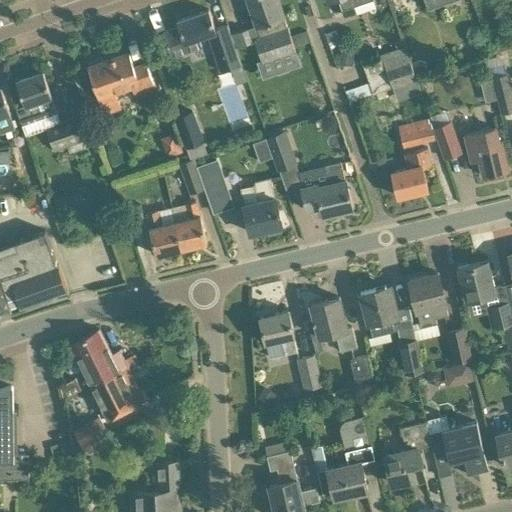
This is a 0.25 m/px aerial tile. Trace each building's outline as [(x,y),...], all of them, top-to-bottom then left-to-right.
[(278,0),(247,0),(256,24),(260,36),(255,37),(263,59),(295,48),(278,0)] [(339,0),(342,9),(368,0),(339,0)] [(421,0),(424,8),(447,0),(421,0)] [(179,23),(164,29),(172,54),(201,45),(198,36),(207,33),(208,33),(215,30),(214,28),(207,8),(177,18),(179,23)] [(215,30),(208,33),(221,70),(231,67),(241,64),(227,24),(214,28),(215,30)] [(247,28),(232,33),(236,44),(251,39),(247,28)] [(405,45),(381,54),(381,56),(392,86),(393,87),(405,83),(417,79),(405,45)] [(336,66),(350,68),(353,50),(339,48),(336,66)] [(88,66),(104,111),(121,106),(115,90),(136,82),(139,90),(155,85),(147,61),(134,65),(130,52),(88,66)] [(43,70),(16,80),(25,104),(17,107),(27,135),(61,123),(51,95),(52,95),(43,70)] [(493,76),(503,112),(511,109),(511,94),(506,73),(493,76)] [(345,90),(349,102),(379,92),(375,80),(345,90)] [(0,128),(1,132),(15,127),(9,112),(10,112),(1,85),(0,85),(0,128)] [(193,109),(174,116),(186,147),(205,140),(193,109)] [(78,117),(48,128),(56,152),(69,148),(71,154),(89,148),(78,117)] [(396,127),(401,149),(433,140),(427,119),(396,127)] [(435,128),(446,160),(461,154),(451,122),(435,128)] [(477,147),(483,174),(508,168),(501,139),(498,140),(495,126),(465,133),(469,149),(477,147)] [(268,135),(279,168),(296,163),(284,130),(268,135)] [(266,132),(252,137),(260,160),(272,156),(265,137),(267,137),(266,132)] [(392,170),(398,195),(428,188),(423,166),(432,164),(428,146),(405,152),(408,166),(392,170)] [(9,150),(0,150),(0,161),(10,160),(9,150)] [(179,162),(190,193),(205,188),(197,165),(195,157),(179,162)] [(214,212),(234,205),(217,158),(197,165),(205,188),(214,212)] [(308,208),(321,205),(323,214),(324,214),(352,207),(352,208),(353,207),(346,178),(345,178),(341,160),(325,164),(329,182),(318,185),(318,182),(301,186),(307,208),(308,208)] [(253,180),(258,200),(243,203),(250,231),(268,227),(269,232),(281,229),(280,224),(282,223),(271,176),(253,180)] [(65,195),(54,198),(59,214),(69,211),(65,195)] [(188,216),(175,219),(182,247),(207,241),(201,214),(200,214),(196,200),(185,202),(188,216)] [(127,209),(130,221),(146,217),(143,205),(127,209)] [(172,205),(146,212),(156,253),(182,247),(175,219),(172,205)] [(114,230),(117,242),(128,239),(125,227),(114,230)] [(0,308),(66,285),(58,263),(45,229),(16,240),(18,245),(0,251),(0,308)] [(488,258),(458,266),(466,299),(486,294),(489,306),(510,301),(506,284),(495,286),(488,258)] [(448,312),(445,300),(446,300),(438,271),(409,278),(421,326),(436,322),(435,316),(448,312)] [(386,284),(361,290),(372,336),(402,328),(394,297),(389,298),(386,284)] [(336,329),(341,349),(357,345),(352,325),(347,327),(339,296),(311,302),(319,334),(336,329)] [(511,311),(510,301),(489,306),(494,327),(502,325),(511,322),(511,311)] [(266,341),(263,341),(267,357),(297,349),(294,334),(288,308),(260,315),(266,341)] [(465,326),(447,330),(454,362),(471,358),(465,326)] [(71,342),(92,384),(128,366),(119,349),(112,352),(100,327),(71,342)] [(416,338),(401,341),(407,373),(422,369),(416,338)] [(294,355),(301,388),(319,384),(312,351),(294,355)] [(368,353),(350,358),(356,384),(374,380),(368,353)] [(469,360),(444,366),(448,385),(473,379),(469,360)] [(128,366),(92,384),(105,409),(109,416),(144,399),(128,366)] [(60,384),(64,398),(84,388),(78,375),(60,384)] [(256,385),(256,396),(268,403),(277,390),(260,379),(256,385)] [(10,384),(0,387),(0,477),(28,477),(28,452),(13,452),(13,386),(10,384)] [(99,415),(73,428),(81,444),(107,431),(102,420),(109,416),(105,409),(98,412),(99,415)] [(349,461),(327,466),(334,496),(368,488),(361,460),(375,457),(365,414),(346,419),(341,424),(349,461)] [(446,415),(426,419),(428,429),(432,443),(434,451),(447,448),(450,460),(464,457),(468,473),(488,468),(477,419),(449,426),(446,415)] [(432,443),(428,429),(426,419),(401,425),(406,449),(385,454),(392,482),(425,474),(418,446),(432,443)] [(511,427),(496,431),(504,464),(511,462),(511,427)] [(291,449),(267,454),(270,468),(278,466),(281,481),(269,484),(275,511),(301,511),(305,511),(304,504),(320,500),(317,486),(300,490),(297,477),(296,477),(292,462),(294,462),(291,449)] [(163,489),(134,490),(135,511),(145,510),(144,511),(175,511),(175,501),(173,501),(172,490),(179,489),(177,460),(154,462),(154,477),(162,476),(163,489)]
